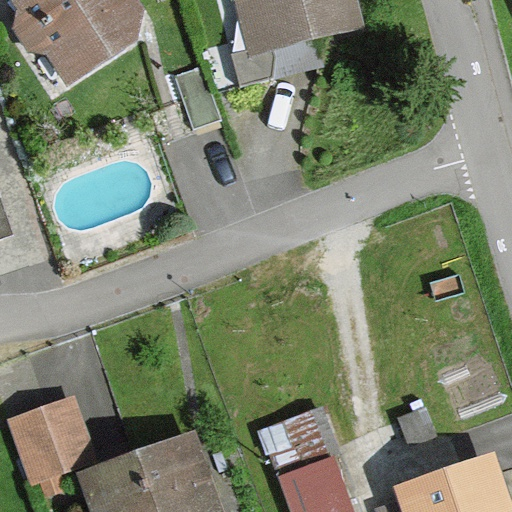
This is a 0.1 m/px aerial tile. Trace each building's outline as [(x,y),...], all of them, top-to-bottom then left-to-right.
[(7,0),(7,1),(75,90),(157,28),(135,0),(7,0)] [(254,71),(372,40),(360,0),(249,0),(252,8),(238,12),(254,71)] [(83,491),(90,511),(215,511),(190,442),(99,476),(74,408),(10,431),(38,508),(83,491)] [(325,409),(267,423),(278,470),(336,456),(325,409)] [(293,511),(357,511),(339,457),(281,476),(293,511)] [(400,501),(403,511),(509,511),(494,468),(400,501)]
